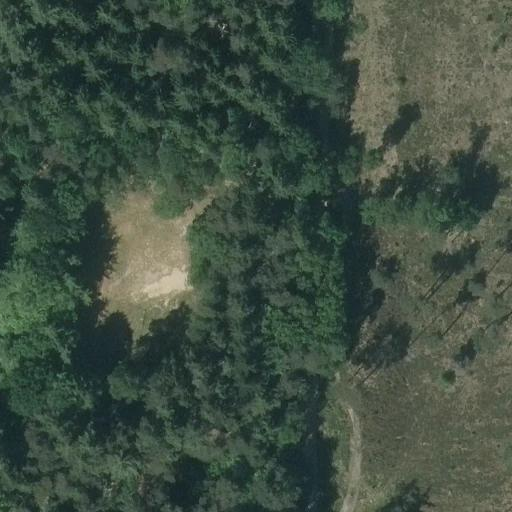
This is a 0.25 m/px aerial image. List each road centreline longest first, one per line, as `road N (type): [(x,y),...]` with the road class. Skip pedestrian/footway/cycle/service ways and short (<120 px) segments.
road 1 (unknown): [(351,511),(357,455),(342,379),(350,185),(302,122),(307,0)]
road 2 (track): [(299,511),(326,0)]
